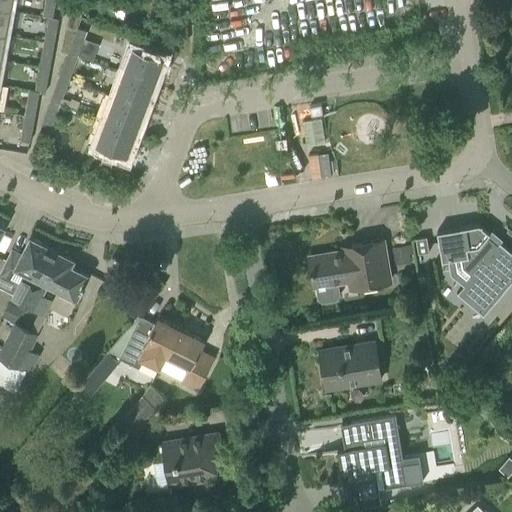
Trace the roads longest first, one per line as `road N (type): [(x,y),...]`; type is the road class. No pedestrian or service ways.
road 1 (residential): [(157,217),(187,106),(215,84),(471,43)]
road 2 (residential): [(255,204),(289,511)]
road 3 (residential): [(255,204),(496,164)]
road 4 (residential): [(157,217),(94,209),(0,176)]
road 5 (residential): [(496,164),(471,43)]
